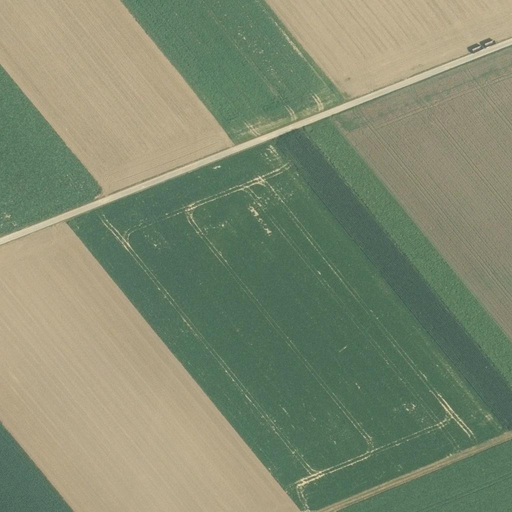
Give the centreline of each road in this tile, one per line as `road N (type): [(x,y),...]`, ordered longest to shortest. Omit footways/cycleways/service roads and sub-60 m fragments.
road 1 (track): [(511,41),(0,241)]
road 2 (track): [(326,511),(511,435)]
